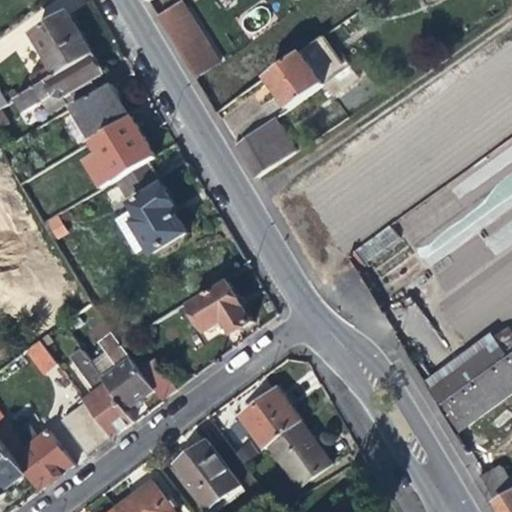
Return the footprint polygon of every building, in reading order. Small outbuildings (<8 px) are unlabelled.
[(182,2),(160,17),(199,80),(221,64),(182,2)] [(35,79),(40,88),(95,56),(81,31),(71,15),(38,35),(57,66),(35,79)] [(289,110),(346,70),(323,38),(266,78),(277,93),(289,110)] [(101,66),(95,56),(40,88),(19,101),(27,115),(44,105),(52,116),(97,88),(93,81),(104,75),(104,70),(101,66)] [(76,108),(95,142),(134,120),(126,107),(113,86),(76,108)] [(0,90),(0,112),(10,107),(0,90)] [(118,183),(119,182),(152,164),(158,160),(145,137),(134,120),(95,142),(94,143),(118,183)] [(259,178),(296,152),(276,120),(239,146),(248,161),(259,178)] [(429,269),(476,233),(464,217),(499,191),(477,162),(395,225),(429,269)] [(178,208),(152,164),(119,182),(129,199),(141,191),(146,198),(133,206),(135,209),(124,216),(133,233),(127,236),(139,255),(152,247),(155,254),(189,235),(177,215),(174,210),(178,208)] [(59,216),(45,224),(52,236),(66,228),(59,216)] [(231,285),(193,308),(209,333),(227,323),(235,337),(255,325),(240,299),(231,285)] [(271,316),(277,311),(272,303),(265,307),(271,316)] [(511,337),(505,327),(492,337),(506,357),(511,353),(511,337)] [(120,370),(105,381),(126,412),(141,401),(154,392),(146,380),(121,345),(114,334),(101,343),(120,370)] [(506,357),(492,337),(424,385),(437,407),(506,357)] [(58,364),(42,341),(29,351),(45,373),(58,364)] [(85,401),(113,440),(124,431),(135,423),(126,412),(105,381),(82,348),(71,356),(98,393),(85,401)] [(505,402),(511,396),(511,353),(506,357),(437,407),(456,438),(505,402)] [(160,370),(146,380),(154,392),(162,403),(176,392),(160,370)] [(263,454),(269,450),(302,425),(278,392),(261,406),(239,422),(263,454)] [(0,410),(0,437),(3,441),(28,477),(40,493),(76,467),(72,462),(50,432),(27,448),(0,410)] [(318,447),(302,425),(269,450),(300,490),(331,466),(318,447)] [(6,493),(28,477),(3,441),(0,443),(0,501),(8,495),(6,493)] [(192,457),(176,469),(208,511),(210,511),(241,489),(208,446),(192,457)] [(496,478),(484,484),(501,511),(511,511),(511,492),(507,496),(496,478)] [(137,498),(117,511),(173,511),(154,485),(137,498)]
